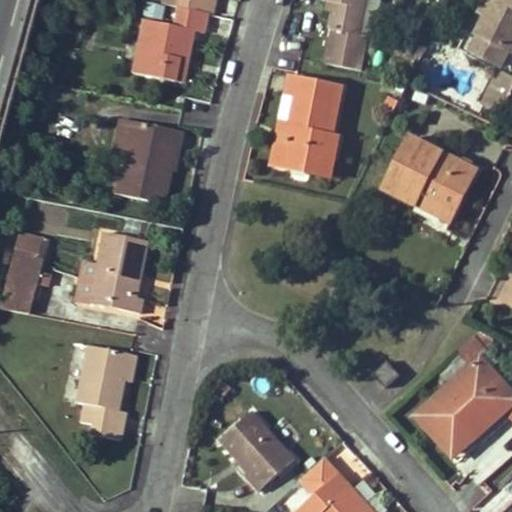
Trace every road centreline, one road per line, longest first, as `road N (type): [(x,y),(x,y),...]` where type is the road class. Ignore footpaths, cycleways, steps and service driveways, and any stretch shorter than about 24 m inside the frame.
road 1 (residential): [(192,319),(248,67),(273,0)]
road 2 (residential): [(337,415),(406,384),(511,190)]
road 3 (residential): [(149,511),(192,319)]
road 4 (residential): [(337,415),(287,360),(192,319)]
road 5 (residential): [(424,511),(337,415)]
